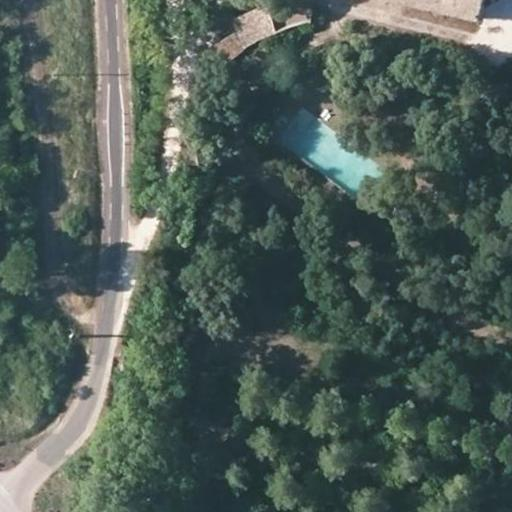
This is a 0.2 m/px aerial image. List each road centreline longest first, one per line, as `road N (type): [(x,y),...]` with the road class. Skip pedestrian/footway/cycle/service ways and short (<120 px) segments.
road 1 (tertiary): [(110,0),(115,232),(106,324),(76,418),(0,494)]
road 2 (track): [(106,324),(69,308),(56,288),(23,0)]
road 3 (track): [(171,0),(183,73),(175,140),(143,242),(132,257),(114,258)]
